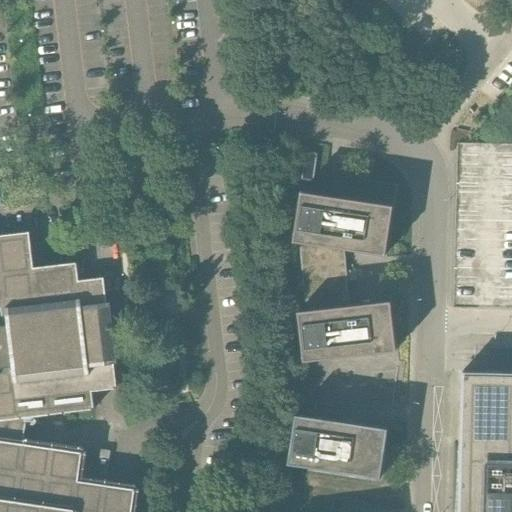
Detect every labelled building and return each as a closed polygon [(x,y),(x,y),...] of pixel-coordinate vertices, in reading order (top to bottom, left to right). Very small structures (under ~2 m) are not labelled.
[(314,181),(318,155),(306,153),(302,180),(314,181)] [(344,249),(387,255),(394,205),(302,191),(294,241),(301,242),(304,282),(351,278),(350,271),(346,271),(344,249)] [(133,511),(137,488),(124,487),(80,480),(84,453),(23,443),(28,418),(95,410),(92,392),(118,389),(115,364),(118,363),(111,302),(107,303),(104,278),(79,281),(77,263),(34,268),(30,232),(0,235),(0,511),(133,511)] [(305,361),(398,350),(392,300),(349,305),(347,283),(351,282),(351,278),(304,282),(307,310),(299,311),(305,361)] [(511,511),(511,372),(463,371),(460,511),(511,511)] [(289,464),(367,475),(382,478),(389,428),(297,413),(289,464)]
